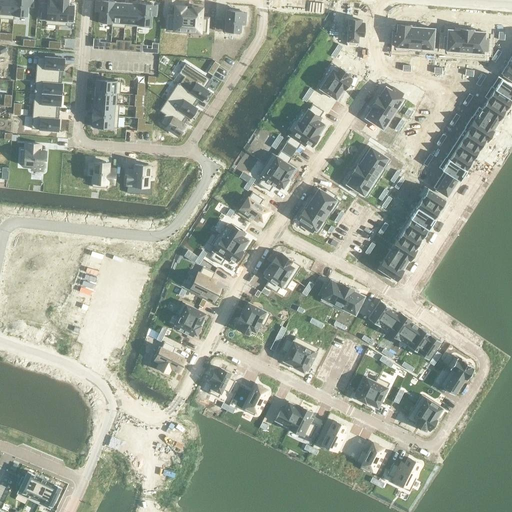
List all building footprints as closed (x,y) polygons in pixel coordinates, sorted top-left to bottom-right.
[(2,0),(1,18),(14,19),(14,14),(14,0),(2,0)] [(14,0),(14,14),(27,15),(27,6),(32,6),(32,0),(14,0)] [(41,3),(40,19),(46,19),(46,24),(56,25),(57,0),(47,0),(47,4),(41,3)] [(57,0),(56,25),(66,26),(66,21),(72,21),(74,6),(68,5),(68,0),(57,0)] [(96,1),(96,11),(100,11),(99,23),(111,24),(112,24),(114,2),(114,1),(101,0),(101,1),(96,1)] [(111,24),(111,27),(112,27),(124,28),(125,28),(125,25),(126,3),(114,2),(112,24),(111,24)] [(126,3),(125,25),(137,26),(139,4),(138,4),(126,3)] [(139,4),(137,26),(150,27),(151,15),(155,15),(156,5),(152,5),(152,4),(138,3),(138,4),(139,4)] [(168,15),(167,29),(187,31),(189,9),(185,9),(185,7),(176,6),(175,16),(168,15)] [(189,9),(187,31),(207,32),(208,18),(201,18),(202,8),(193,7),(192,10),(189,9)] [(227,10),(225,33),(240,34),(241,24),(245,24),(246,13),(241,12),(242,11),(227,10)] [(345,34),(345,40),(346,40),(347,40),(347,46),(357,47),(358,40),(358,35),(363,36),(364,23),(362,22),(362,20),(349,19),(348,33),(347,33),(345,34)] [(393,32),(392,44),(396,44),(395,50),(408,51),(408,50),(410,27),(410,25),(397,24),(397,32),(393,32)] [(410,27),(408,50),(420,51),(421,48),(420,48),(422,27),(410,27)] [(422,27),(420,48),(421,48),(433,49),(434,28),(422,27)] [(444,36),(443,47),(447,48),(446,54),(459,55),(460,30),(448,29),(448,36),(444,36)] [(460,30),(459,55),(471,55),(472,31),(473,31),(473,30),(460,29),(460,30)] [(472,31),(471,55),(483,56),(484,50),(488,51),(488,39),(484,39),(485,32),(473,31),(472,31)] [(0,32),(0,39),(12,41),(12,33),(0,32)] [(37,56),(36,75),(59,77),(60,70),(63,70),(64,59),(37,56)] [(215,61),(207,72),(213,75),(220,64),(215,61)] [(331,62),(323,75),(324,75),(343,88),(344,89),(351,78),(349,77),(350,75),(331,62)] [(185,63),(178,73),(184,77),(179,84),(198,97),(202,100),(208,91),(204,88),(210,79),(185,63)] [(507,63),(501,73),(511,80),(511,65),(507,63)] [(36,75),(34,92),(61,95),(62,84),(59,84),(59,77),(36,75)] [(324,75),(317,86),(325,92),(324,93),(330,97),(331,95),(336,99),(343,88),(324,75)] [(492,86),(491,86),(511,99),(511,85),(501,78),(498,76),(492,86)] [(96,80),(95,92),(118,93),(117,94),(120,94),(120,93),(121,82),(96,80)] [(166,101),(187,114),(186,115),(190,118),(197,108),(192,106),(198,97),(179,84),(177,83),(166,101)] [(379,96),(379,97),(396,108),(396,109),(399,110),(399,109),(406,100),(401,96),(403,93),(393,87),(391,90),(385,86),(379,96)] [(491,86),(484,96),(487,98),(506,110),(511,100),(511,99),(491,86),(492,86),(491,86)] [(34,92),(33,110),(56,112),(57,105),(60,105),(61,95),(34,92)] [(95,102),(95,103),(117,105),(117,104),(117,94),(118,93),(95,92),(95,102)] [(378,95),(371,106),(372,107),(389,118),(396,109),(396,108),(379,97),(379,96),(378,95)] [(481,108),(499,120),(498,120),(499,120),(506,110),(487,98),(481,108)] [(166,101),(159,111),(165,114),(159,122),(179,135),(185,126),(181,123),(186,115),(187,114),(166,101)] [(94,102),(93,114),(118,116),(119,105),(119,104),(117,104),(117,105),(95,103),(95,102),(94,102)] [(295,119),(295,120),(317,134),(324,124),(319,121),(321,117),(320,117),(324,111),(313,104),(309,110),(308,109),(306,112),(302,109),(295,119)] [(472,116),(472,117),(492,130),(492,129),(498,120),(499,120),(481,108),(479,106),(472,116)] [(372,107),(365,117),(383,129),(389,118),(372,107)] [(33,110),(31,128),(58,131),(59,119),(56,119),(56,112),(33,110)] [(93,114),(92,126),(117,128),(118,116),(93,114)] [(471,116),(464,127),(465,127),(486,140),(485,140),(486,141),(493,130),(492,129),(492,130),(472,117),(472,116),(471,116)] [(290,136),(286,142),(297,149),(301,143),(303,144),(305,141),(311,146),(319,135),(317,134),(295,120),(295,119),(294,119),(287,129),(291,132),(289,135),(290,136)] [(465,127),(459,137),(479,150),(485,140),(486,140),(465,127)] [(459,137),(452,147),(473,160),(479,150),(459,137)] [(20,149),(19,164),(32,165),(31,169),(43,170),(44,166),(45,166),(46,151),(40,151),(40,144),(26,143),(25,150),(20,149)] [(371,147),(364,156),(383,169),(384,168),(390,159),(371,147)] [(446,156),(446,157),(466,170),(473,160),(452,147),(446,156)] [(272,153),(265,164),(287,178),(294,168),(287,163),(291,157),(281,150),(277,156),(272,153)] [(359,165),(358,165),(379,178),(385,169),(384,168),(383,169),(364,156),(359,165)] [(445,156),(438,167),(444,170),(458,179),(460,181),(467,170),(466,170),(446,157),(446,156),(445,156)] [(90,162),(89,174),(93,174),(92,187),(107,188),(107,183),(114,184),(115,169),(108,169),(109,163),(94,162),(94,163),(90,162)] [(265,164),(258,175),(262,178),(258,184),(269,191),(273,185),(279,189),(280,186),(283,188),(289,179),(287,178),(265,164)] [(358,164),(351,173),(373,187),(379,178),(358,165),(359,165),(358,164)] [(128,170),(127,185),(148,186),(149,179),(153,179),(154,167),(149,167),(149,166),(135,165),(134,171),(128,170)] [(444,170),(433,187),(447,196),(458,179),(444,170)] [(349,179),(346,184),(367,197),(373,187),(351,173),(348,178),(349,179)] [(424,186),(418,195),(421,197),(440,209),(446,200),(424,186)] [(319,188),(312,199),(329,210),(332,212),(339,202),(334,198),(336,195),(326,189),(324,192),(319,188)] [(248,197),(240,209),(257,221),(259,218),(262,221),(269,211),(259,205),(263,199),(252,191),(248,197)] [(415,206),(434,218),(440,209),(421,197),(415,206)] [(305,208),(305,209),(322,220),(323,220),(329,210),(312,199),(305,208)] [(414,205),(407,216),(408,217),(409,216),(428,229),(435,219),(434,218),(415,206),(414,205)] [(304,208),(297,218),(304,223),(302,226),(311,232),(314,229),(319,232),(326,222),(323,220),(322,220),(305,209),(305,208),(304,208)] [(408,217),(402,226),(421,239),(428,229),(409,216),(408,217)] [(219,235),(241,250),(248,240),(242,236),(244,233),(232,225),(230,228),(226,225),(219,235)] [(402,226),(395,237),(397,238),(397,237),(415,249),(421,239),(402,226)] [(214,251),(210,257),(221,265),(225,259),(227,260),(229,257),(236,261),(243,250),(241,250),(219,235),(218,234),(211,245),(215,247),(213,251),(214,251)] [(397,238),(390,248),(391,248),(408,259),(409,260),(416,249),(415,249),(397,237),(397,238)] [(385,257),(385,258),(402,269),(408,259),(391,248),(385,257)] [(277,254),(270,265),(272,265),(292,278),(300,266),(281,253),(280,255),(277,254)] [(199,256),(194,262),(199,265),(203,258),(199,256)] [(384,257),(377,268),(381,270),(380,273),(390,279),(391,277),(396,280),(403,269),(402,269),(385,258),(385,257),(384,257)] [(272,265),(265,276),(269,279),(265,285),(276,292),(280,286),(285,289),(292,278),(272,265)] [(198,272),(191,287),(214,299),(220,287),(212,283),(214,280),(211,279),(215,272),(203,266),(200,273),(198,272)] [(324,284),(319,294),(322,296),(320,301),(331,306),(342,285),(341,285),(331,279),(328,285),(324,284)] [(342,285),(331,306),(342,312),(344,309),(344,308),(353,290),(354,289),(342,283),(341,285),(342,285)] [(353,290),(344,308),(344,309),(355,314),(364,295),(353,290)] [(380,299),(368,318),(378,325),(379,324),(378,324),(390,307),(391,307),(380,299)] [(182,302),(176,314),(179,316),(180,315),(200,325),(205,313),(182,302)] [(243,314),(260,323),(264,325),(270,313),(248,302),(243,314)] [(390,307),(378,324),(379,324),(388,330),(388,331),(400,314),(400,313),(390,307)] [(388,330),(388,331),(398,339),(399,338),(398,337),(410,321),(411,320),(400,312),(400,313),(400,314),(388,331),(388,330)] [(241,313),(236,325),(238,326),(237,328),(248,334),(251,329),(255,332),(260,323),(243,314),(241,313)] [(179,316),(174,327),(192,336),(193,333),(196,335),(200,325),(180,315),(179,316)] [(410,321),(398,337),(399,338),(408,344),(420,327),(419,327),(410,321)] [(408,344),(406,347),(417,354),(418,352),(430,334),(420,327),(419,327),(420,327),(408,344)] [(430,334),(418,352),(428,359),(440,341),(430,334)] [(286,338),(281,350),(287,353),(283,360),(295,366),(307,342),(295,336),(293,341),(286,338)] [(159,347),(154,356),(157,357),(155,360),(160,362),(158,367),(159,367),(159,366),(168,370),(167,372),(168,372),(170,368),(178,371),(184,359),(172,353),(175,347),(164,342),(161,348),(159,347)] [(295,366),(294,367),(304,372),(305,369),(308,370),(319,348),(307,342),(295,366)] [(454,355),(447,366),(451,369),(451,368),(465,377),(465,378),(467,379),(474,368),(472,367),(473,366),(461,358),(461,360),(454,355)] [(387,359),(385,364),(390,367),(393,363),(387,359)] [(214,383),(209,393),(218,397),(222,389),(229,392),(235,381),(228,377),(230,373),(219,368),(218,370),(215,369),(210,380),(214,383)] [(451,369),(440,385),(454,394),(465,378),(465,377),(451,368),(451,369)] [(364,376),(355,394),(357,395),(356,398),(365,403),(366,401),(375,382),(375,381),(364,376)] [(375,382),(366,401),(377,407),(389,383),(377,377),(375,381),(375,382)] [(257,384),(244,410),(254,415),(255,412),(259,413),(268,395),(266,393),(267,390),(257,384)] [(422,395),(415,406),(435,419),(442,408),(422,395)] [(282,406),(275,420),(279,421),(277,425),(288,430),(290,428),(289,428),(299,407),(288,402),(286,407),(282,406)] [(299,407),(289,428),(290,428),(303,435),(304,434),(311,438),(316,426),(310,423),(311,420),(308,418),(311,411),(300,406),(299,407)] [(415,406),(407,418),(426,431),(427,429),(429,430),(436,419),(435,419),(415,406)] [(333,420),(320,447),(332,452),(333,449),(337,451),(344,436),(341,434),(345,426),(333,420)] [(361,449),(355,461),(362,464),(360,468),(370,473),(371,470),(375,471),(384,453),(381,451),(383,448),(373,442),(368,452),(361,449)] [(312,447),(310,452),(316,455),(318,450),(312,447)] [(393,463),(387,475),(394,478),(393,479),(398,482),(397,485),(409,491),(416,478),(413,477),(419,463),(408,458),(404,466),(400,464),(399,466),(393,463)] [(20,485),(16,493),(28,499),(39,476),(27,470),(24,477),(22,477),(18,484),(20,485)] [(39,476),(28,499),(39,504),(50,481),(39,476)] [(50,481),(39,504),(50,509),(54,501),(55,502),(59,494),(57,493),(61,486),(50,481)]
